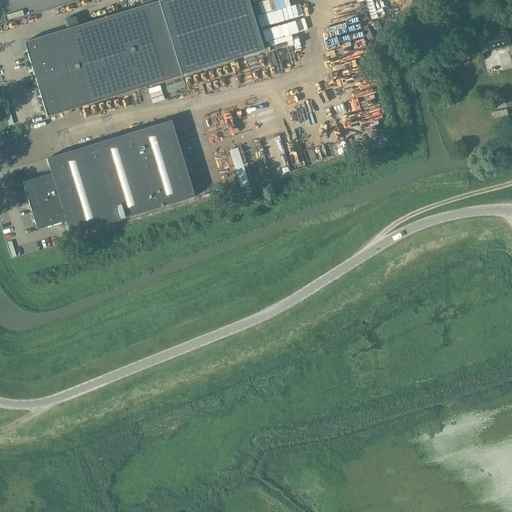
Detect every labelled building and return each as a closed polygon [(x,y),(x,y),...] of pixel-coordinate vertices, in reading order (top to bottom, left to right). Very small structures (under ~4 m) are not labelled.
[(265,50),(249,0),(161,0),(155,2),(154,0),(143,0),(145,5),(80,25),(78,18),(78,17),(77,17),(76,16),(75,16),(67,19),(70,28),(26,42),(49,117),(265,50)] [(283,0),(268,0),(275,36),(280,35),(282,46),(292,45),(289,31),(285,32),(283,21),(289,20),(287,11),(276,13),(274,2),(284,0),(283,0)] [(381,20),(412,4),(410,0),(379,0),(387,13),(379,17),(381,20)] [(501,26),(483,30),(484,37),(503,32),(501,26)] [(369,52),(365,36),(360,38),(358,27),(321,36),(324,48),(343,43),(347,58),(369,52)] [(508,31),(484,37),(488,51),(511,45),(508,31)] [(483,44),(475,47),(479,55),(486,52),(483,44)] [(314,58),(322,87),(335,83),(327,54),(314,58)] [(373,65),(341,70),(344,84),(345,84),(349,111),(362,109),(361,107),(377,105),(375,91),(378,91),(376,78),(375,78),(373,65)] [(507,110),(494,112),(495,118),(508,115),(507,110)] [(196,197),(173,120),(48,159),(53,173),(24,182),(39,229),(68,221),(72,235),(196,197)] [(315,155),(323,153),(322,146),(302,150),(304,164),(317,162),(315,155)] [(226,186),(216,190),(217,195),(228,192),(226,186)]
